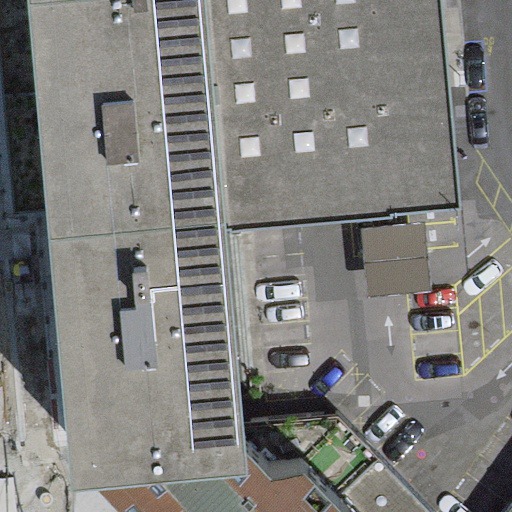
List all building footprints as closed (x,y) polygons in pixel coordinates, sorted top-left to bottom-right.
[(45,0),(0,0),(0,22),(16,199),(63,195),(45,0)] [(199,0),(45,0),(63,195),(215,180),(199,0)] [(249,214),(460,198),(443,0),(199,0),(215,180),(218,217),(249,214)] [(236,417),(218,217),(215,180),(63,195),(84,432),(103,430),(236,417)] [(250,416),(236,417),(251,430),(275,450),(300,448),(343,493),(360,511),(437,511),(380,455),(336,411),(265,416),(250,416)] [(251,430),(236,417),(103,430),(105,447),(107,456),(160,511),(321,511),(343,493),(300,448),(275,450),(251,430)] [(360,511),(343,493),(321,511),(360,511)] [(511,511),(511,500),(503,511),(511,511)]
